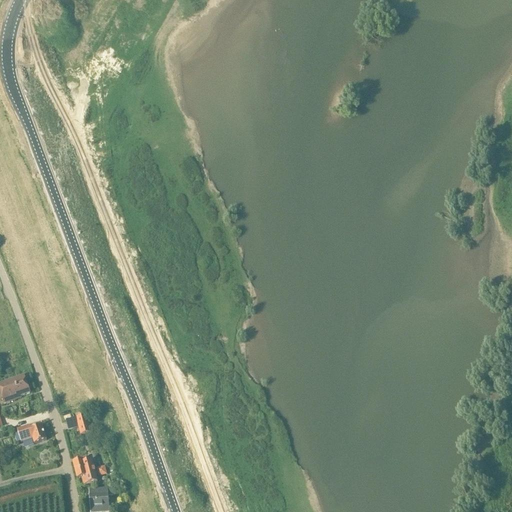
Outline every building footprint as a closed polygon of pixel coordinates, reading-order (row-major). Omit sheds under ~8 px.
[(30,393),(23,377),(0,384),(0,389),(5,403),(30,393)] [(76,418),(81,436),(92,433),(87,416),(76,418)] [(21,443),(33,439),(35,445),(47,441),(42,426),(30,430),(29,427),(17,431),(21,443)] [(97,482),(92,461),(84,463),(83,460),(73,463),(78,479),(83,478),(84,485),(97,482)] [(113,488),(90,490),(90,495),(91,507),(91,511),(100,511),(109,511),(108,495),(113,494),(113,488)]
